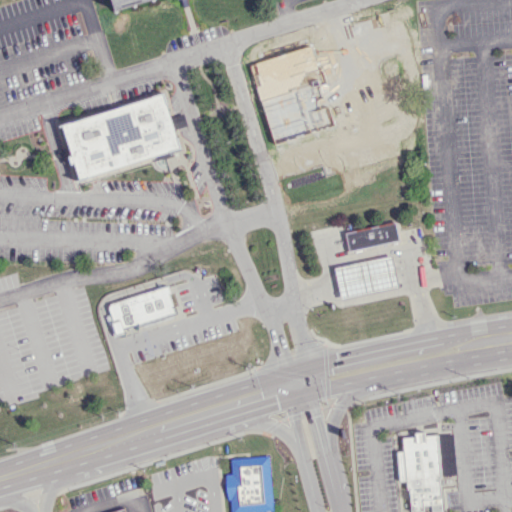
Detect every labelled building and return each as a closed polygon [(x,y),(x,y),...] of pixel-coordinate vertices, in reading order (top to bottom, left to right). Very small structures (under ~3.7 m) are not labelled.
[(111,0),(115,10),(147,0),(111,0)] [(62,124),(80,180),(181,148),(163,92),(62,124)] [(345,233),(394,223),(397,240),(349,250),(345,233)] [(334,267),(391,255),(398,287),(340,300),(334,267)] [(175,315),(167,287),(106,303),(115,335),(123,333),(123,329),(175,315)] [(396,451),(399,483),(404,483),(405,492),(408,492),(409,509),(424,508),(424,505),(442,504),(437,435),(424,436),(424,432),(414,433),(414,436),(402,437),(403,450),(396,451)] [(231,511),(263,511),(274,511),(269,456),(231,459),(232,476),(226,477),(228,500),(231,500),(231,511)]
